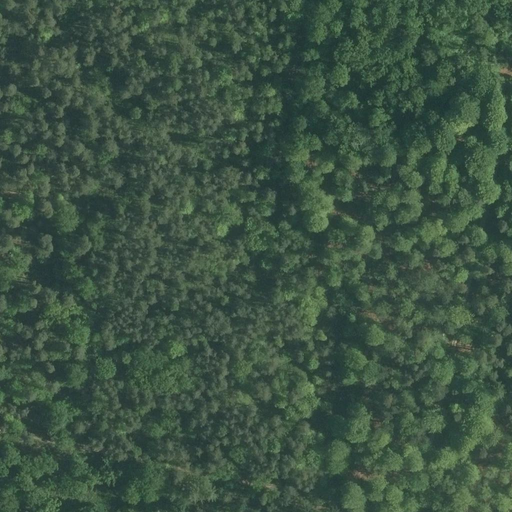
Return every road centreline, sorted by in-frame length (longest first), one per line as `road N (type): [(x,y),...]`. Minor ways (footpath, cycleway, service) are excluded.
road 1 (track): [(0,427),(406,511)]
road 2 (track): [(413,511),(511,129)]
